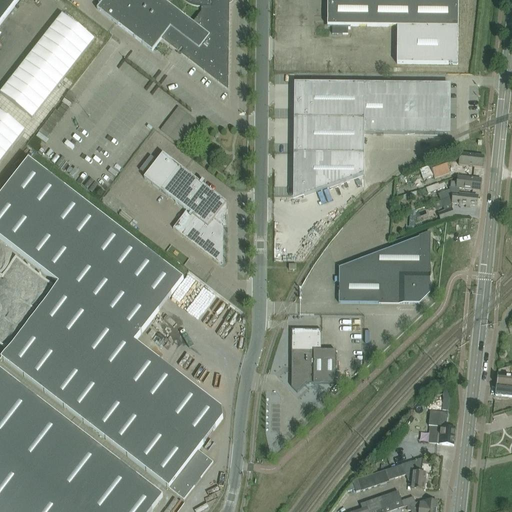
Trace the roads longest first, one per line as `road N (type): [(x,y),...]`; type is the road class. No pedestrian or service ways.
road 1 (unclassified): [(225,511),(258,325),(261,0)]
road 2 (tertiary): [(459,511),(511,17)]
road 3 (unknown): [(258,304),(398,314)]
